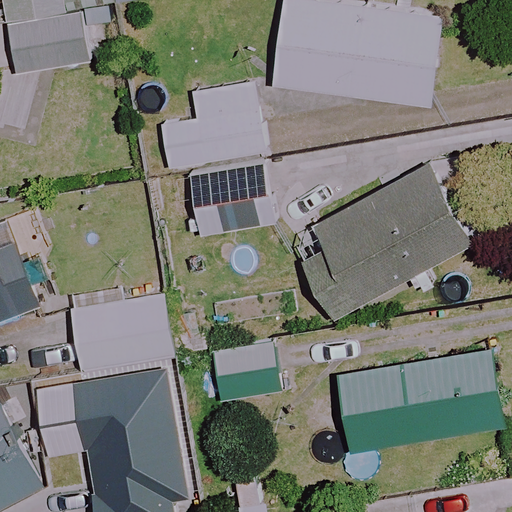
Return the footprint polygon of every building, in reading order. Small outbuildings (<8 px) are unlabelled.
[(82,12),(117,6),(115,0),(6,0),(10,23),(82,12)] [(442,13),(335,0),(284,0),(274,82),(431,101),(442,13)] [(189,163),(264,150),(252,81),(195,91),(199,117),(162,123),(170,167),(189,163)] [(265,157),(190,170),(201,233),(277,220),(265,157)] [(475,244),(434,162),(318,220),(332,248),(306,261),(333,315),(475,244)] [(0,317),(42,301),(7,213),(0,216),(0,317)] [(73,309),(42,314),(48,347),(79,342),(83,368),(176,352),(165,287),(72,303),(73,309)] [(283,389),(275,339),(214,349),(221,399),(283,389)] [(508,423),(496,347),(340,371),(352,448),(508,423)] [(25,416),(11,390),(0,395),(0,506),(58,475),(25,416)] [(188,511),(178,451),(73,468),(80,511),(188,511)] [(260,511),(262,474),(241,473),(238,511),(260,511)]
